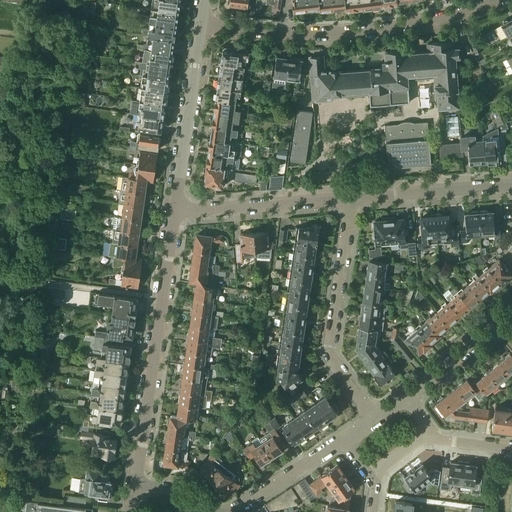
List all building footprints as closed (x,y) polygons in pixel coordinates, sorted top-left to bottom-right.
[(150,10),(178,14),(180,0),(178,0),(151,0),(151,7),(146,6),(146,9),(150,10)] [(274,10),(280,10),(281,0),(268,0),(268,4),(275,5),(274,10)] [(313,12),(320,11),(318,0),(293,0),(293,1),(294,11),(299,10),(301,12),(304,12),(305,10),(312,9),(313,12)] [(318,0),(320,11),(325,10),(326,11),(330,11),(331,9),(338,9),(338,11),(346,10),(344,0),(318,0)] [(357,9),(365,8),(365,10),(372,9),(372,7),(371,0),(344,0),(346,10),(351,9),(353,11),(355,10),(357,9)] [(371,0),(372,7),(372,9),(378,8),(378,6),(387,5),(389,6),(392,6),(393,5),(397,4),(396,0),(371,0)] [(144,21),(151,22),(176,26),(178,14),(150,10),(149,18),(148,18),(148,17),(144,16),(144,15),(138,14),(136,17),(135,20),(144,21)] [(502,26),(507,36),(511,33),(511,19),(509,22),(508,20),(505,20),(504,21),(503,23),(504,24),(502,26)] [(176,27),(176,26),(151,22),(150,28),(143,27),(142,34),(149,35),(174,39),(175,33),(178,33),(178,28),(176,27)] [(172,53),(174,39),(149,35),(148,43),(144,42),(144,44),(138,44),(138,48),(145,49),(172,53)] [(324,57),(310,58),(314,101),(334,99),(333,94),(341,94),(341,96),(370,94),(371,106),(409,103),(408,88),(408,80),(435,78),(436,85),(437,84),(439,109),(459,108),(456,57),(462,57),(461,48),(455,48),(454,42),(427,43),(427,52),(404,53),(404,50),(386,52),(387,57),(386,57),(386,61),(383,61),(383,68),(340,71),(340,70),(325,72),(324,57)] [(478,42),(470,45),(475,55),(481,51),(478,42)] [(226,47),(225,47),(222,48),(222,49),(222,55),(220,56),(219,60),(221,62),(244,66),(246,66),(247,60),(248,60),(249,53),(238,52),(239,49),(226,47)] [(14,48),(12,58),(0,56),(0,71),(15,73),(19,49),(14,48)] [(174,55),(172,53),(145,49),(143,61),(146,61),(170,65),(171,61),(173,59),(174,55)] [(282,58),(277,57),(272,87),(285,88),(286,79),(289,59),(289,57),(284,56),(282,58)] [(302,60),(295,59),(294,58),(289,57),(289,59),(286,79),(292,80),(292,82),(299,83),(302,60)] [(139,68),(143,68),(142,74),(168,78),(169,78),(170,77),(171,72),(170,70),(170,65),(146,61),(143,61),(140,61),(139,68)] [(244,71),(244,66),(221,62),(220,67),(218,68),(217,73),(219,74),(239,77),(243,78),(244,71)] [(168,78),(169,78),(168,78),(142,74),(141,87),(141,88),(167,91),(169,90),(169,85),(168,83),(168,78)] [(217,86),(217,87),(238,90),(239,83),(242,83),(243,80),(247,80),(247,78),(243,78),(239,77),(219,74),(218,80),(217,80),(217,86)] [(214,97),(216,98),(215,99),(241,103),(241,102),(236,102),(236,98),(240,99),(241,93),(237,93),(238,90),(217,87),(217,92),(214,93),(214,97)] [(479,90),(483,96),(489,92),(485,87),(479,90)] [(166,92),(167,91),(141,88),(139,100),(165,104),(165,103),(167,102),(167,98),(166,96),(166,92)] [(281,98),(281,102),(276,101),(276,108),(282,109),(284,98),(281,98)] [(469,98),(461,103),(464,107),(472,103),(469,98)] [(130,113),(138,114),(163,117),(165,116),(166,111),(164,109),(165,104),(139,100),(132,99),(130,113)] [(241,103),(215,99),(214,113),(240,117),(241,110),(240,110),(241,103)] [(477,108),(482,105),(479,99),(474,102),(477,108)] [(298,110),(298,111),(290,161),(305,163),(313,112),(298,110)] [(210,123),(212,124),(212,125),(235,128),(236,122),(239,123),(240,117),(214,113),(213,117),(211,118),(210,123)] [(163,118),(163,117),(138,114),(136,127),(161,131),(161,126),(162,126),(164,124),(164,120),(163,118)] [(56,119),(54,131),(67,134),(69,121),(56,119)] [(428,122),(385,125),(388,167),(431,164),(428,122)] [(498,125),(498,127),(499,131),(506,129),(508,128),(506,122),(503,123),(498,125)] [(243,130),(235,128),(212,125),(210,138),(235,142),(236,135),(242,136),(243,130)] [(483,142),(484,150),(485,162),(488,162),(488,165),(496,164),(496,161),(500,161),(500,164),(501,164),(501,161),(499,132),(499,131),(498,127),(483,135),(483,137),(475,138),(475,143),(483,142)] [(501,161),(507,161),(504,135),(507,134),(506,129),(499,131),(499,132),(501,161)] [(131,145),(158,149),(159,143),(160,142),(161,138),(160,137),(160,135),(140,132),(139,140),(137,141),(131,140),(130,145),(131,145)] [(484,162),(485,162),(484,150),(483,142),(475,143),(475,138),(474,135),(460,136),(461,144),(462,150),(468,149),(469,163),(477,162),(478,164),(478,165),(481,165),(483,165),(484,164),(484,162)] [(210,138),(210,139),(208,140),(207,145),(209,146),(208,152),(240,156),(240,155),(241,155),(242,145),(241,145),(242,143),(235,142),(210,138)] [(78,153),(79,145),(70,144),(69,152),(78,153)] [(442,156),(462,154),(462,150),(461,144),(441,146),(442,156)] [(276,157),(286,159),(287,150),(278,148),(276,157)] [(140,151),(138,164),(156,166),(157,154),(140,151)] [(208,152),(206,165),(228,168),(230,168),(238,169),(240,156),(208,152)] [(284,173),(286,164),(279,161),(276,170),(284,173)] [(154,179),(156,166),(138,164),(136,177),(154,179)] [(206,173),(205,181),(204,182),(206,185),(207,184),(213,185),(213,186),(222,187),(223,181),(228,182),(230,168),(228,168),(206,165),(205,173),(206,173)] [(256,183),(257,175),(236,172),(235,180),(256,183)] [(153,181),(154,179),(136,177),(123,175),(121,188),(145,191),(146,180),(153,181)] [(269,190),(282,189),(284,175),(271,176),(269,190)] [(119,202),(125,203),(143,205),(145,191),(121,188),(119,202)] [(125,203),(123,216),(141,219),(143,205),(125,203)] [(74,220),(76,210),(62,208),(61,218),(74,220)] [(474,235),(481,235),(479,213),(479,211),(472,212),(472,214),(465,214),(466,229),(460,230),(461,243),(468,243),(467,239),(474,238),(474,235)] [(479,213),(481,235),(487,234),(487,237),(494,236),(494,240),(501,240),(500,229),(494,230),(493,212),(486,213),(486,211),(479,211),(479,213)] [(424,245),(438,244),(436,217),(436,214),(428,215),(428,217),(421,218),(422,238),(418,238),(419,249),(424,249),(424,245)] [(442,214),(436,214),(436,217),(438,244),(452,243),(452,247),(460,246),(458,226),(451,226),(450,215),(442,216),(442,214)] [(115,229),(121,230),(139,232),(141,219),(123,216),(115,215),(113,228),(115,229)] [(382,243),(391,242),(389,220),(389,218),(383,219),(381,221),(375,221),(372,224),(372,227),(375,229),(375,231),(373,233),(373,237),(376,239),(377,250),(370,251),(370,258),(382,257),(381,247),(383,247),(382,243)] [(389,218),(389,220),(391,242),(399,241),(399,245),(401,245),(401,248),(409,248),(409,255),(416,255),(415,244),(405,244),(404,236),(406,235),(406,231),(404,230),(404,226),(405,225),(405,221),(403,219),(395,220),(394,218),(389,218)] [(60,222),(58,232),(66,233),(67,226),(70,227),(71,224),(60,222)] [(298,235),(297,241),(315,244),(317,244),(320,226),(311,224),(311,226),(309,226),(308,228),(304,227),(304,229),(297,228),(296,234),(298,235)] [(119,243),(137,245),(139,232),(121,230),(115,229),(113,242),(119,243)] [(284,240),(286,241),(288,230),(281,229),(279,239),(284,240)] [(271,249),(273,249),(272,242),(268,243),(268,232),(254,233),(256,257),(259,258),(264,258),(267,258),(271,258),(271,249)] [(236,244),(237,262),(243,262),(243,258),(256,257),(254,233),(240,234),(241,244),(236,244)] [(196,235),(194,250),(208,252),(210,242),(222,241),(222,235),(211,236),(198,234),(196,235)] [(57,248),(65,250),(67,238),(59,237),(57,248)] [(314,250),(315,244),(297,241),(295,241),(294,247),(296,247),(295,254),(313,256),(315,257),(316,250),(314,250)] [(135,259),(135,258),(137,245),(119,243),(113,242),(111,242),(109,256),(111,256),(113,256),(115,257),(117,257),(135,259)] [(56,250),(55,259),(64,260),(65,252),(56,250)] [(206,269),(208,252),(194,250),(192,267),(206,269)] [(291,267),(311,269),(312,263),(314,264),(315,257),(313,256),(295,254),(294,260),(292,260),(291,267)] [(124,263),(123,272),(140,274),(142,259),(135,258),(135,259),(117,257),(115,257),(114,267),(115,267),(117,268),(118,267),(120,267),(121,266),(122,265),(123,264),(124,263)] [(480,265),(484,262),(479,257),(473,259),(478,264),(480,265)] [(508,271),(508,270),(499,259),(489,268),(501,282),(501,283),(500,283),(502,285),(508,279),(507,277),(510,274),(508,271)] [(384,276),(385,269),(388,269),(388,263),(370,260),(369,266),(367,266),(366,271),(368,272),(368,274),(384,276)] [(501,282),(489,268),(487,266),(483,270),(484,272),(479,276),(491,291),(492,291),(494,291),(497,288),(497,286),(500,283),(501,283),(501,282)] [(192,267),(190,282),(196,283),(204,284),(212,285),(213,275),(211,274),(212,270),(212,269),(206,268),(206,269),(192,267)] [(310,275),(311,269),(291,267),(290,272),(292,273),(291,279),(309,282),(311,282),(312,275),(310,275)] [(123,272),(122,279),(121,284),(138,287),(140,274),(123,272)] [(366,281),(366,286),(382,289),(389,290),(390,284),(386,283),(387,277),(384,276),(368,274),(366,275),(365,279),(366,281)] [(475,280),(469,285),(480,299),(481,298),(483,298),(486,295),(486,293),(489,291),(490,292),(491,291),(479,276),(477,275),(473,279),(475,280)] [(288,285),(287,292),(307,295),(308,289),(310,289),(311,282),(309,282),(291,279),(290,286),(288,285)] [(204,284),(196,283),(196,285),(194,298),(213,301),(219,302),(220,289),(215,288),(203,286),(204,284)] [(480,299),(469,285),(463,290),(462,289),(457,292),(470,307),(475,303),(477,304),(480,301),(480,299)] [(381,295),(382,289),(366,286),(365,287),(364,288),(363,291),(365,293),(363,301),(380,304),(380,302),(382,302),(384,296),(381,295)] [(449,302),(460,316),(461,315),(462,316),(465,315),(467,312),(466,311),(470,307),(457,292),(454,288),(450,291),(450,292),(445,297),(449,302)] [(47,303),(63,305),(65,291),(49,289),(47,303)] [(408,305),(413,293),(406,292),(404,291),(402,304),(408,305)] [(306,301),(307,295),(287,292),(286,298),(289,298),(288,305),(305,307),(307,308),(308,301),(306,301)] [(114,305),(113,313),(134,316),(134,315),(136,315),(137,310),(135,308),(137,298),(97,293),(96,302),(114,305)] [(211,315),(213,301),(194,298),(192,312),(211,315)] [(361,312),(361,314),(384,317),(385,310),(387,310),(388,305),(380,304),(363,301),(362,307),(360,308),(360,311),(361,312)] [(449,302),(447,304),(446,302),(442,306),(443,307),(437,312),(448,326),(449,325),(451,326),(454,322),(454,321),(458,317),(460,316),(449,302)] [(284,311),(283,317),(303,320),(304,314),(306,315),(307,308),(305,307),(288,305),(287,311),(284,311)] [(192,312),(190,325),(209,328),(217,329),(219,316),(216,315),(211,315),(192,312)] [(426,319),(427,321),(440,335),(440,334),(440,333),(443,331),(445,331),(448,328),(448,326),(437,312),(431,317),(430,316),(426,319)] [(134,318),(134,316),(113,313),(112,320),(109,320),(108,327),(111,327),(110,333),(96,331),(95,335),(113,338),(113,336),(127,338),(128,336),(131,336),(133,324),(135,324),(136,319),(134,318)] [(359,319),(360,321),(359,327),(377,330),(382,331),(385,317),(384,317),(361,314),(361,315),(359,316),(359,319)] [(303,326),(303,320),(283,317),(283,321),(281,321),(280,329),(284,330),(301,333),(304,333),(305,326),(303,326)] [(418,329),(429,344),(431,345),(430,343),(434,340),(436,341),(439,337),(439,336),(440,335),(427,321),(421,326),(420,324),(416,328),(418,329)] [(208,336),(209,328),(190,325),(189,339),(221,343),(222,338),(208,336)] [(356,344),(375,342),(377,330),(359,327),(359,329),(357,330),(356,333),(358,334),(356,344)] [(429,344),(418,329),(403,341),(407,346),(410,343),(415,349),(416,348),(419,352),(423,349),(424,350),(431,345),(429,344)] [(281,336),(280,342),(300,345),(300,340),(303,340),(304,333),(301,333),(284,330),(283,336),(281,336)] [(112,344),(113,338),(95,335),(94,342),(103,343),(101,357),(128,361),(128,360),(130,360),(131,356),(129,354),(130,347),(112,344)] [(189,339),(187,352),(206,355),(211,356),(213,347),(221,348),(221,343),(189,339)] [(400,341),(395,345),(401,353),(406,348),(400,341)] [(299,351),(300,345),(280,342),(279,349),(281,349),(280,355),(298,358),(300,358),(301,352),(299,351)] [(380,353),(380,352),(375,345),(375,342),(356,344),(356,349),(355,349),(361,357),(361,359),(363,361),(365,362),(365,363),(380,353)] [(414,357),(406,348),(401,353),(408,361),(414,357)] [(372,372),(373,374),(385,365),(388,363),(391,361),(383,350),(380,352),(380,353),(365,363),(369,368),(369,370),(371,372),(372,372)] [(204,368),(206,355),(187,352),(185,365),(204,368)] [(499,363),(508,374),(511,370),(511,355),(510,354),(499,363)] [(276,368),(278,369),(296,371),(297,366),(299,366),(300,358),(298,358),(280,355),(279,362),(277,361),(276,368)] [(95,368),(108,370),(126,373),(128,361),(101,357),(96,356),(95,363),(95,368)] [(380,385),(384,382),(385,383),(391,378),(391,377),(398,372),(394,367),(392,368),(388,363),(385,365),(373,374),(374,376),(374,377),(376,380),(378,381),(380,385)] [(497,384),(508,374),(499,363),(488,372),(488,373),(497,384)] [(209,369),(204,368),(185,365),(183,379),(207,382),(209,369)] [(125,378),(126,373),(108,370),(95,368),(93,381),(124,385),(125,384),(127,383),(127,379),(125,378)] [(287,390),(288,389),(292,395),(293,394),(303,386),(300,381),(302,380),(296,372),(297,371),(296,371),(278,369),(276,381),(281,382),(287,390)] [(485,393),(497,384),(488,373),(476,382),(483,390),(485,393)] [(207,382),(183,379),(181,392),(205,396),(205,395),(205,391),(206,391),(207,382)] [(472,385),(467,379),(456,388),(465,399),(474,392),(476,394),(475,394),(479,399),(482,397),(481,397),(485,393),(483,390),(476,382),(472,385)] [(104,395),(123,398),(123,393),(125,392),(126,388),(124,387),(124,385),(93,381),(92,387),(91,393),(104,395)] [(307,387),(298,393),(302,398),(310,392),(307,387)] [(463,419),(464,419),(469,420),(474,420),(476,408),(470,407),(467,407),(466,411),(465,411),(454,410),(453,409),(465,399),(456,388),(436,404),(437,405),(435,407),(442,415),(444,415),(445,415),(448,413),(452,418),(455,418),(455,421),(463,422),(463,419)] [(205,396),(181,392),(179,406),(198,408),(205,409),(206,400),(204,400),(205,396)] [(93,405),(121,410),(123,398),(104,395),(91,393),(90,405),(93,405)] [(315,404),(327,421),(328,423),(336,418),(334,416),(338,413),(335,409),(338,408),(331,398),(329,400),(326,396),(321,399),(321,400),(315,404)] [(328,423),(327,421),(315,404),(304,411),(316,428),(319,426),(321,428),(328,423)] [(121,410),(93,405),(91,419),(91,420),(101,422),(119,424),(120,417),(122,416),(123,412),(121,410)] [(177,419),(185,420),(196,422),(198,408),(179,406),(177,417),(177,419)] [(511,432),(511,431),(511,409),(494,407),(492,429),(511,432)] [(313,430),(316,428),(304,411),(293,419),(307,438),(314,433),(313,430)] [(182,435),(185,420),(177,419),(177,417),(170,416),(168,433),(182,435)] [(274,417),(269,421),(274,429),(275,429),(280,426),(274,417)] [(294,443),(298,440),(300,443),(307,438),(293,419),(287,423),(287,422),(282,425),(285,429),(283,431),(289,440),(291,439),(294,443)] [(281,451),(275,441),(281,438),(275,429),(274,429),(269,421),(263,424),(269,432),(258,439),(271,458),(281,451)] [(91,454),(104,456),(105,458),(110,458),(111,457),(114,458),(115,449),(118,447),(118,444),(116,442),(117,439),(110,438),(111,435),(82,431),(81,436),(94,438),(91,454)] [(234,438),(229,431),(225,437),(231,442),(234,438)] [(182,435),(168,433),(166,449),(180,451),(185,451),(187,452),(189,440),(189,436),(182,435)] [(251,441),(252,443),(242,449),(249,459),(254,455),(261,465),(271,458),(258,439),(257,437),(251,441)] [(185,451),(180,451),(166,449),(164,463),(165,464),(189,467),(190,462),(184,461),(185,451)] [(199,453),(202,461),(208,454),(199,453)] [(199,471),(216,484),(228,468),(221,462),(222,460),(218,456),(217,457),(212,453),(199,471)] [(443,467),(440,489),(451,490),(451,485),(461,487),(464,462),(458,461),(458,463),(451,462),(450,468),(443,467)] [(472,488),(472,492),(480,493),(482,478),(475,477),(477,465),(469,464),(470,462),(464,462),(461,487),(472,488)] [(423,463),(405,476),(407,479),(406,480),(412,488),(413,487),(415,489),(430,479),(433,483),(439,484),(441,470),(431,469),(429,471),(423,463)] [(337,464),(309,484),(305,478),(298,482),(302,487),(310,501),(323,491),(321,488),(327,484),(335,495),(331,497),(330,500),(329,505),(339,506),(348,507),(351,492),(355,489),(348,480),(337,464)] [(111,481),(109,481),(109,476),(108,474),(101,473),(102,470),(87,468),(86,478),(83,478),(81,491),(89,492),(89,493),(99,494),(98,499),(107,500),(108,495),(111,494),(112,494),(112,488),(110,486),(111,481)] [(239,476),(228,468),(216,484),(233,497),(241,486),(237,483),(240,480),(239,476)] [(302,487),(298,482),(293,486),(306,505),(311,502),(310,501),(302,487)] [(291,487),(285,490),(295,506),(298,505),(295,500),(298,498),(291,487)] [(295,506),(285,490),(280,494),(288,507),(295,506)] [(288,507),(280,494),(275,497),(282,509),(288,507)] [(69,495),(68,502),(86,504),(86,497),(69,495)] [(89,511),(90,509),(92,509),(26,500),(27,497),(22,496),(21,509),(24,510),(23,511),(89,511)] [(282,509),(275,497),(270,501),(275,510),(279,509),(281,509),(282,509)] [(416,511),(411,511),(412,503),(405,502),(405,501),(401,500),(401,501),(396,501),(394,511),(416,511)] [(275,510),(270,501),(264,504),(269,511),(273,511),(275,510)]
